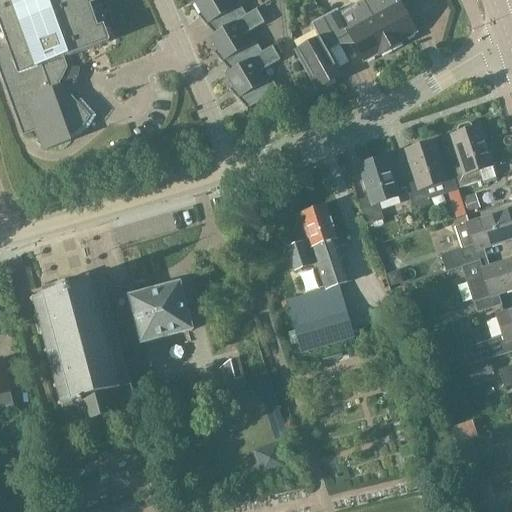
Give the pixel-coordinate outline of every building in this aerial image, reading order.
[(0,0),(0,73),(22,135),(36,130),(43,151),(71,142),(69,137),(75,133),(78,131),(83,127),(85,124),(89,118),(90,117),(59,83),(61,81),(66,70),(66,67),(63,57),(62,57),(61,53),(65,52),(67,57),(109,42),(104,27),(107,26),(98,0),(95,2),(94,0),(0,0)] [(193,0),(204,19),(202,21),(206,26),(207,25),(206,24),(209,23),(215,33),(246,15),(239,4),(233,7),(228,0),(193,0)] [(378,55),(391,48),(363,0),(346,0),(350,7),(356,18),(345,24),(337,10),(324,17),(337,41),(349,35),(364,61),(377,53),(378,55)] [(363,0),(391,48),(403,41),(402,40),(416,32),(400,2),(397,4),(395,0),(363,0)] [(256,9),(246,15),(215,33),(209,37),(220,56),(217,58),(222,63),(223,62),(222,61),(225,60),(231,70),(261,52),(255,41),(249,44),(243,35),(264,23),(256,9)] [(339,45),(337,41),(324,17),(311,24),(319,38),(296,51),(317,89),(342,75),(328,51),(339,45)] [(285,50),(281,42),(273,47),(277,55),(285,50)] [(272,46),(261,52),(231,70),(225,74),(236,93),(233,95),(238,100),(239,99),(238,99),(241,97),(246,107),(246,108),(245,107),(245,108),(246,110),(247,109),(278,91),(271,78),(264,82),(259,72),(280,60),(272,46)] [(479,127),(472,129),(471,126),(467,125),(459,127),(457,131),(458,134),(451,136),(461,167),(461,168),(452,171),(457,188),(458,190),(482,182),(483,185),(496,181),(494,176),(491,166),(479,127)] [(413,212),(431,206),(430,201),(458,192),(458,190),(457,188),(452,171),(451,170),(443,172),(434,142),(406,151),(417,184),(406,187),(413,212)] [(380,203),(400,197),(387,157),(360,166),(371,197),(359,201),(368,225),(385,219),(380,203)] [(302,354),(354,336),(337,287),(352,282),(327,208),(299,217),(308,242),(285,250),(293,273),(311,267),(306,253),(312,251),(325,290),(284,304),(302,354)] [(462,269),(466,268),(477,265),(488,261),(484,249),(511,239),(511,217),(508,218),(506,211),(465,225),(455,228),(462,249),(441,256),(447,274),(462,269)] [(488,261),(477,265),(466,268),(462,269),(470,295),(477,314),(501,306),(497,296),(511,290),(511,258),(490,266),(488,261)] [(128,365),(124,366),(121,352),(124,351),(124,349),(120,350),(120,349),(140,343),(140,346),(142,345),(188,333),(192,332),(180,286),(130,300),(129,294),(127,294),(110,292),(111,287),(107,283),(105,283),(104,280),(91,283),(89,276),(41,288),(43,295),(31,298),(31,299),(28,299),(28,302),(32,301),(36,316),(32,317),(33,318),(38,337),(42,336),(46,351),(42,352),(43,354),(47,353),(51,368),(47,369),(48,372),(51,370),(56,386),(52,387),(53,389),(56,388),(61,403),(57,404),(57,407),(61,405),(67,425),(85,419),(87,423),(116,415),(115,410),(135,405),(130,386),(134,385),(133,383),(129,384),(125,369),(129,368),(128,365)] [(511,310),(494,316),(501,337),(486,343),(492,361),(511,354),(511,344),(511,340),(511,339),(511,310)] [(389,328),(383,311),(370,315),(376,332),(389,328)] [(485,360),(481,345),(460,351),(465,366),(485,360)] [(404,356),(394,359),(399,379),(410,376),(404,356)] [(239,359),(237,359),(228,361),(233,382),(244,379),(239,359)] [(470,382),(493,374),(489,362),(466,369),(470,382)] [(2,363),(0,363),(0,395),(10,393),(9,391),(7,392),(0,367),(0,365),(2,365),(2,363)] [(511,367),(499,372),(504,388),(511,385),(511,367)] [(470,462),(477,459),(471,443),(464,446),(470,462)]
